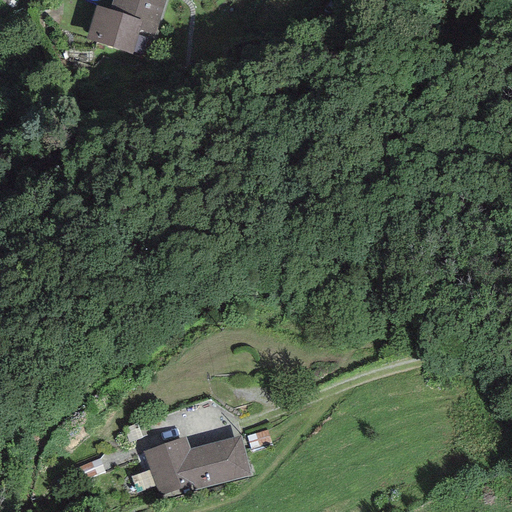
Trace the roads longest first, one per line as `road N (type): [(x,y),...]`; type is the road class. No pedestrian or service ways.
road 1 (unclassified): [(0,191),(80,142),(280,63),(327,25),(340,0)]
road 2 (track): [(511,347),(417,359),(295,401)]
